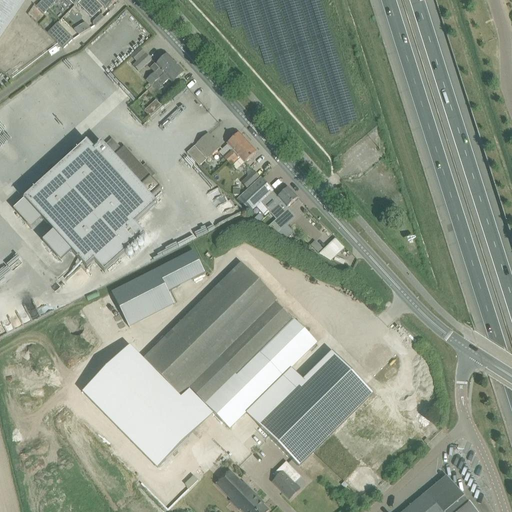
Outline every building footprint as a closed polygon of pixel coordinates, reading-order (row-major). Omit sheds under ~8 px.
[(0,0),(0,50),(4,53),(18,33),(8,26),(25,0),(0,0)] [(44,14),(46,11),(57,0),(56,0),(43,0),(37,7),(44,14)] [(94,0),(80,0),(78,3),(92,17),(101,7),(94,0)] [(98,0),(107,9),(116,0),(98,0)] [(95,27),(104,18),(101,15),(94,22),(93,25),(95,27)] [(74,31),(64,19),(60,23),(71,34),(74,31)] [(79,36),(91,28),(86,21),(75,29),(79,36)] [(73,40),(73,39),(58,23),(54,28),(48,34),(52,39),(59,45),(61,47),(63,49),(73,40)] [(131,57),(137,62),(134,66),(139,72),(151,60),(140,48),(131,57)] [(152,86),(176,64),(168,54),(160,61),(156,65),(155,64),(150,69),(154,73),(146,80),(150,84),(145,88),(148,91),(152,87),(152,86)] [(148,91),(147,91),(154,97),(163,88),(162,86),(169,80),(173,84),(185,73),(176,64),(152,86),(152,87),(148,91)] [(0,107),(0,126),(4,127),(5,129),(18,130),(18,125),(7,123),(12,115),(16,120),(21,116),(30,117),(29,130),(46,132),(56,124),(66,125),(67,119),(71,116),(62,104),(56,100),(53,97),(50,96),(44,93),(46,89),(43,87),(46,82),(43,77),(0,107)] [(156,100),(144,111),(150,117),(162,106),(156,100)] [(223,158),(227,162),(248,143),(239,133),(227,144),(228,145),(219,152),(224,157),(223,158)] [(199,167),(220,148),(208,135),(198,144),(198,145),(195,148),(195,147),(187,154),(199,167)] [(124,147),(122,149),(113,139),(105,146),(102,144),(95,150),(88,143),(25,200),(87,268),(95,261),(105,273),(146,236),(135,225),(157,205),(151,197),(161,188),(151,177),(154,175),(146,166),(143,168),(124,147)] [(248,143),(227,162),(231,166),(232,165),(240,159),(244,164),(250,159),(257,153),(248,143)] [(254,172),(241,183),(247,189),(259,178),(254,172)] [(254,186),(239,199),(237,201),(249,213),(251,212),(260,203),(270,214),(273,211),(273,210),(276,208),(274,207),(276,205),(273,202),(278,198),(272,192),(273,191),(261,179),(254,186)] [(287,208),(297,199),(289,188),(278,198),(273,202),(276,205),(274,207),(276,208),(273,210),(273,211),(280,218),(281,217),(289,210),(287,208)] [(398,219),(393,208),(383,213),(389,223),(398,219)] [(331,263),(346,248),(336,238),(321,253),(331,263)] [(312,245),(319,254),(324,249),(316,241),(312,245)] [(194,252),(112,294),(129,328),(130,328),(129,326),(173,304),(174,305),(168,293),(205,274),(194,252)] [(260,399),(317,343),(293,319),(292,320),(275,303),(278,301),(241,263),(143,359),(181,398),(190,389),(229,429),(257,402),(260,399)] [(129,348),(85,391),(160,467),(190,438),(185,434),(200,420),(129,348)] [(334,354),(260,428),(299,468),(374,394),(334,354)] [(283,472),(272,483),(289,500),(300,489),(295,483),(301,478),(286,463),(280,469),(283,472)] [(230,471),(216,485),(243,511),(268,511),(269,511),(260,502),(261,501),(255,494),(254,496),(230,471)] [(403,511),(476,511),(465,498),(446,476),(403,511)]
